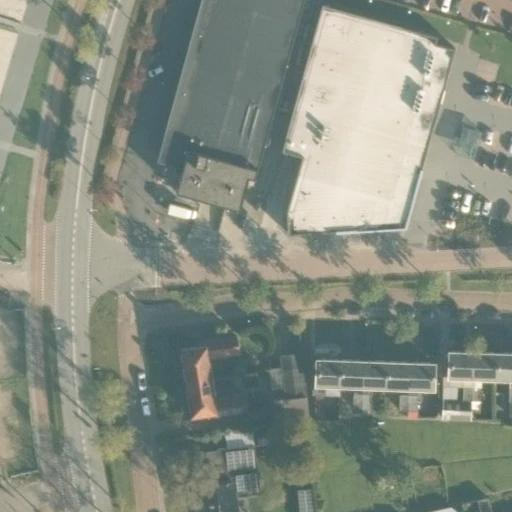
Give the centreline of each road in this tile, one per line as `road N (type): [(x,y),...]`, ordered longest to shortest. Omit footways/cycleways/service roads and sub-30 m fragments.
road 1 (unclassified): [(121,269),(511,254)]
road 2 (residential): [(511,303),(344,296),(128,319)]
road 3 (primary): [(71,276),(82,150),(118,0)]
road 4 (primary): [(96,511),(75,388),(71,276)]
road 5 (residential): [(147,511),(128,319)]
